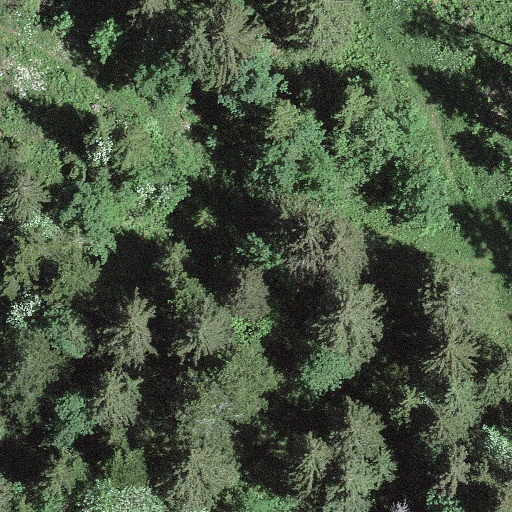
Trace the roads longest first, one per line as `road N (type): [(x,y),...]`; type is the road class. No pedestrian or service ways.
road 1 (track): [(0,21),(158,123),(294,228),(405,259),(511,263)]
road 2 (track): [(192,0),(302,126),(511,316)]
